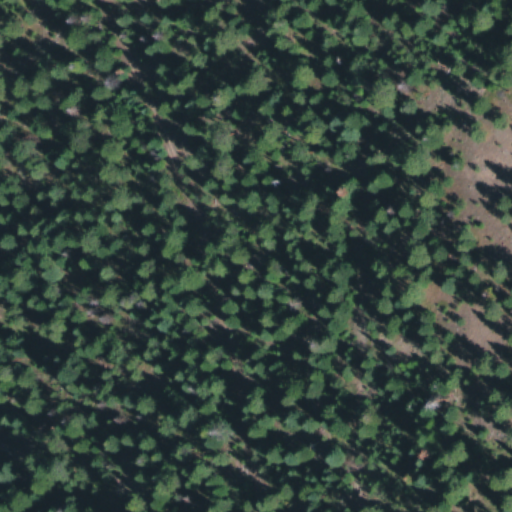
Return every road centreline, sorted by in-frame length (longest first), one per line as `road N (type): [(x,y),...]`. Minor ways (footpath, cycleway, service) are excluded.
road 1 (track): [(276,511),(258,418),(345,0)]
road 2 (track): [(159,511),(138,418),(79,340),(0,89)]
